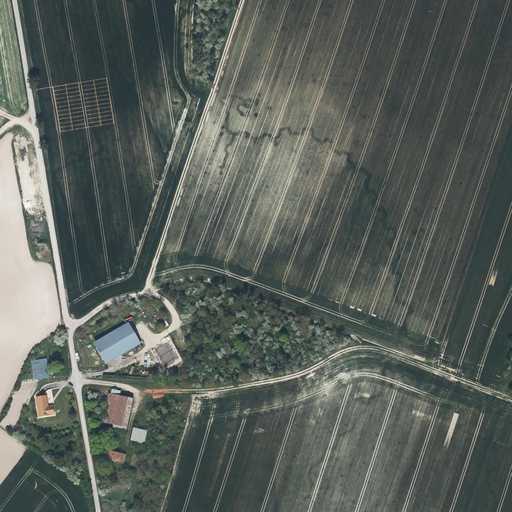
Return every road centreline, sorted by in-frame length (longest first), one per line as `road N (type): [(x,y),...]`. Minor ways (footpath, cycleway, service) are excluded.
road 1 (track): [(98,511),(13,0)]
road 2 (track): [(69,329),(109,300),(146,290),(241,0)]
road 3 (track): [(511,396),(373,348),(271,382),(137,394)]
